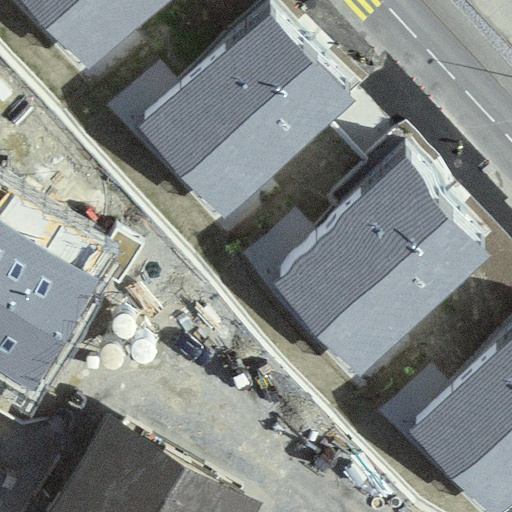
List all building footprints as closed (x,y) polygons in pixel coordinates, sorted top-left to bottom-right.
[(146,0),(35,0),(86,55),(146,0)] [(353,88),(271,0),(270,0),(148,114),(230,202),(353,88)] [(486,232),(405,144),(281,258),(363,346),(486,232)] [(101,278),(0,218),(0,370),(34,391),(101,278)] [(511,485),(511,321),(419,407),(501,495),(511,485)] [(250,511),(268,482),(110,391),(39,511),(250,511)]
